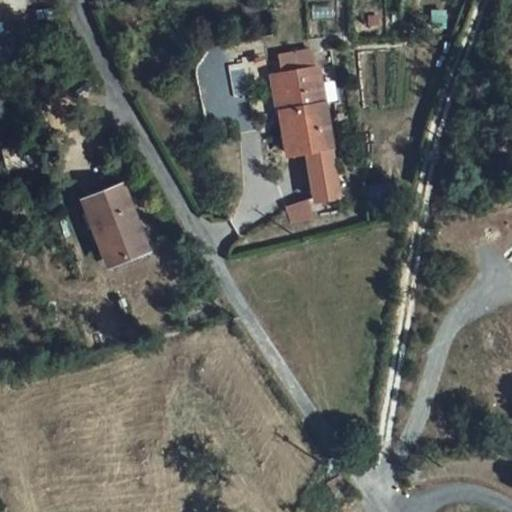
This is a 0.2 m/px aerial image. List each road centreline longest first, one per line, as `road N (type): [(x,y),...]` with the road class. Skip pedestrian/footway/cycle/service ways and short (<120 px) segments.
road 1 (residential): [(383,511),(265,350),(79,19),(78,0)]
road 2 (track): [(373,493),(435,118),(477,0)]
